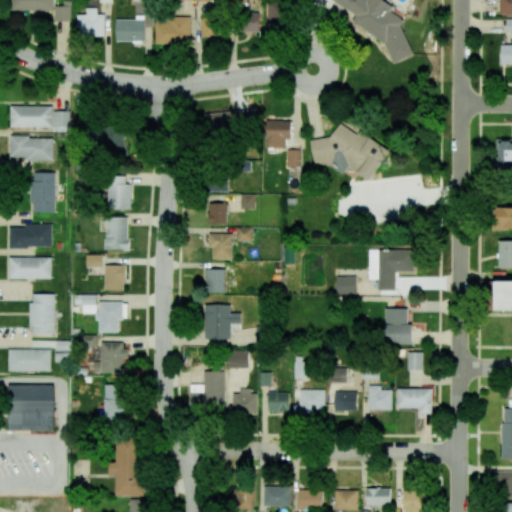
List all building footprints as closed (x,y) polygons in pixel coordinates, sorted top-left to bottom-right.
[(10,0),(11,10),(53,9),(52,0),(10,0)] [(392,63),(413,54),(399,25),(402,19),(389,10),(392,5),(384,0),(330,0),(355,15),(351,20),(384,43),(392,63)] [(427,0),(425,0),(411,0),(406,17),(420,21),(427,0)] [(511,13),(500,14),(500,0),(511,0),(511,13)] [(54,4),(54,21),(71,20),(70,3),(54,4)] [(264,25),(281,28),(285,5),(268,3),(264,25)] [(104,14),(97,14),(97,8),(86,7),(85,14),(77,14),(76,35),(103,36),(104,14)] [(259,31),(259,12),(238,13),(238,32),(259,31)] [(190,17),(156,16),(155,43),(189,44),(190,17)] [(201,36),(226,37),(226,18),(201,18),(201,36)] [(116,41),(144,41),(144,19),(116,19),(116,41)] [(511,63),(500,63),(500,44),(511,44),(511,63)] [(10,127),(52,127),(52,105),(10,105),(10,127)] [(255,126),(253,108),(204,114),(206,132),(255,126)] [(53,132),(70,132),(70,111),(53,111),(53,132)] [(286,148),(286,139),(290,139),(291,120),(267,120),(266,147),(286,148)] [(369,181),(390,150),(341,120),(330,136),(311,140),(315,165),(329,164),(343,174),(346,167),(362,177),(361,182),(369,181)] [(125,156),(124,126),(93,127),(94,142),(104,141),(105,157),(125,156)] [(53,159),(53,137),(10,136),(10,158),(53,159)] [(511,138),(498,138),(497,170),(511,170),(511,138)] [(301,149),(286,149),(287,166),(301,166),(301,149)] [(54,212),(55,172),(31,172),(30,204),(34,204),(33,212),(54,212)] [(108,208),(131,209),(131,184),(125,184),(125,176),(109,176),(108,208)] [(210,191),(227,191),(228,178),(210,177),(210,191)] [(255,194),(240,194),(240,208),(254,208),(255,194)] [(227,224),(227,203),(210,203),(209,223),(227,224)] [(511,229),(511,207),(496,207),(497,219),(492,219),(492,229),(511,229)] [(129,217),(106,217),(105,249),(128,249),(129,217)] [(52,224),(24,224),(24,227),(9,227),(9,246),(52,247),(52,224)] [(237,227),(237,241),(252,240),(252,227),(237,227)] [(212,258),(232,259),(232,233),(208,233),(208,248),(213,248),(212,258)] [(511,266),(511,240),(499,240),(498,267),(511,266)] [(284,264),(295,263),(295,245),(284,246),(284,264)] [(368,279),(378,279),(378,290),(395,290),(395,271),(415,271),(415,249),(369,249),(368,279)] [(87,267),(102,267),(102,254),(87,254),(87,267)] [(51,256),(9,256),(9,278),(50,278),(51,256)] [(105,264),(104,290),(125,290),(125,265),(105,264)] [(225,292),(225,269),(206,268),(206,292),(225,292)] [(336,294),(356,294),(356,276),(337,276),(336,294)] [(495,310),(511,310),(511,280),(495,280),(495,310)] [(54,294),(31,293),(30,325),(33,325),(32,333),(54,334),(54,294)] [(122,301),(97,302),(98,332),(119,331),(119,320),(122,320),(122,301)] [(205,338),(230,339),(230,323),(241,323),(241,312),(230,312),(230,304),(205,304),(205,338)] [(407,308),(385,308),(385,344),(412,344),(412,324),(407,324),(407,308)] [(96,335),(84,335),(84,346),(96,346),(96,335)] [(127,342),(101,342),(100,372),(126,373),(127,342)] [(9,371),(51,370),(50,348),(9,350),(9,371)] [(248,368),(248,350),(228,350),(228,367),(248,368)] [(423,369),(423,351),(407,352),(407,370),(423,369)] [(294,378),(307,378),(307,358),(294,358),(294,378)] [(347,367),(330,367),(329,382),(346,382),(347,367)] [(224,370),(203,371),(204,383),(190,384),(190,409),(224,409),(224,370)] [(5,384),(5,432),(53,432),(54,384),(5,384)] [(129,385),(105,384),(105,420),(128,420),(129,385)] [(369,409),(392,409),(392,389),(382,389),(382,385),(369,385),(369,409)] [(420,408),(420,413),(432,413),(432,388),(397,388),(397,408),(420,408)] [(324,389),(299,389),(299,412),(325,412),(324,389)] [(257,390),(239,390),(239,393),(232,393),(232,413),(257,412),(257,390)] [(289,392),(268,391),(268,411),(289,411),(289,392)] [(357,410),(357,391),(334,391),(334,410),(357,410)] [(502,459),(511,458),(511,407),(502,408),(502,459)] [(141,496),(142,441),(116,440),(116,462),(109,462),(108,475),(116,475),(115,495),(141,496)] [(511,497),(511,470),(496,470),(495,497),(511,497)] [(291,486),(263,485),(263,505),(291,505),(291,486)] [(253,508),(254,488),(230,487),(230,508),(253,508)] [(390,488),(366,487),(366,505),(390,505),(390,488)] [(323,489),(298,489),(298,508),(322,509),(323,489)] [(358,490),(335,489),(334,509),(357,509),(358,490)] [(405,511),(418,511),(419,508),(424,508),(424,490),(402,489),(402,509),(406,509),(405,511)] [(129,511),(151,511),(152,499),(130,498),(129,511)] [(511,511),(511,502),(500,502),(500,511),(495,511),(511,511)]
